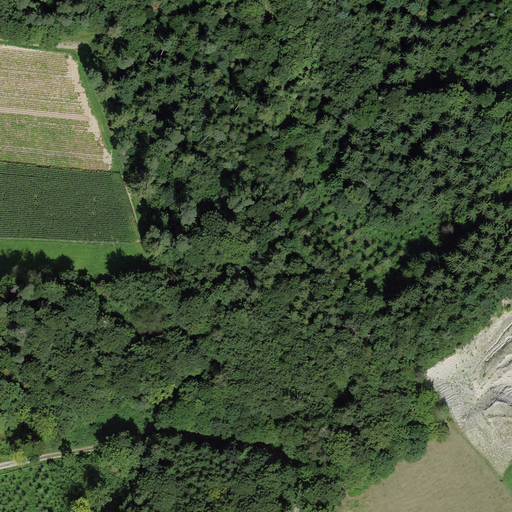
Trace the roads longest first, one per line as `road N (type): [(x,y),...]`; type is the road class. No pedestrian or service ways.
road 1 (track): [(296,511),(296,468),(227,436),(184,434),(0,470)]
road 2 (track): [(0,36),(70,46),(237,0)]
road 3 (track): [(74,44),(125,175)]
